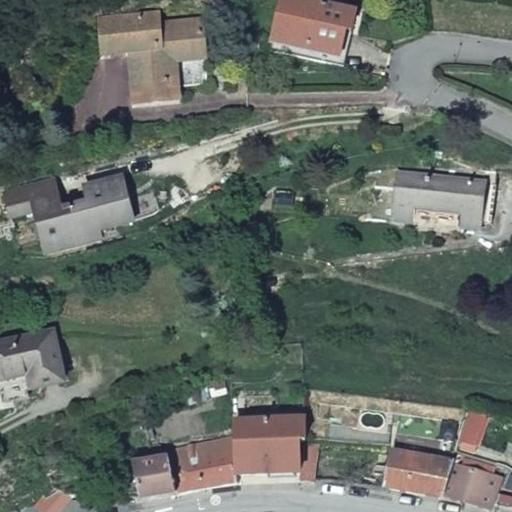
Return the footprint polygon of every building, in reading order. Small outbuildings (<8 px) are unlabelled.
[(350,10),(302,0),(281,0),(273,39),(340,54),(344,33),(350,10)] [(355,11),(350,10),(344,33),(350,34),(355,11)] [(128,51),(135,106),(178,102),(173,56),(203,54),(199,20),(157,24),(156,14),(99,20),(103,54),(128,51)] [(340,54),(337,67),(342,68),(350,34),(344,33),(340,54)] [(337,67),(340,54),(273,39),(270,52),(337,67)] [(494,173),(419,165),(418,177),(493,185),(494,173)] [(490,225),(493,185),(418,177),(399,175),(376,181),(375,188),(397,190),(395,215),(414,217),(414,212),(458,216),(457,221),(490,225)] [(87,203),(60,210),(53,180),(5,194),(12,217),(34,211),(45,250),(99,235),(98,232),(131,222),(120,178),(83,188),(87,203)] [(413,223),(457,228),(457,221),(458,216),(414,212),(414,217),(413,223)] [(99,235),(45,250),(47,258),(101,243),(99,235)] [(53,332),(0,343),(0,389),(26,384),(28,391),(63,384),(53,332)] [(467,411),(457,443),(475,448),(484,417),(467,411)] [(234,437),(237,476),(304,476),(304,443),(303,419),(233,421),(234,437)] [(234,437),(166,452),(177,494),(238,485),(237,476),(234,437)] [(304,476),(304,481),(314,481),(314,443),(304,443),(304,476)] [(177,494),(166,452),(166,449),(160,451),(158,446),(124,454),(126,464),(132,463),(141,500),(177,494)] [(451,462),(391,451),(385,489),(439,499),(451,462)] [(500,478),(451,463),(439,499),(487,511),(500,478)] [(61,511),(73,496),(71,496),(52,493),(37,508),(42,511),(61,511)]
